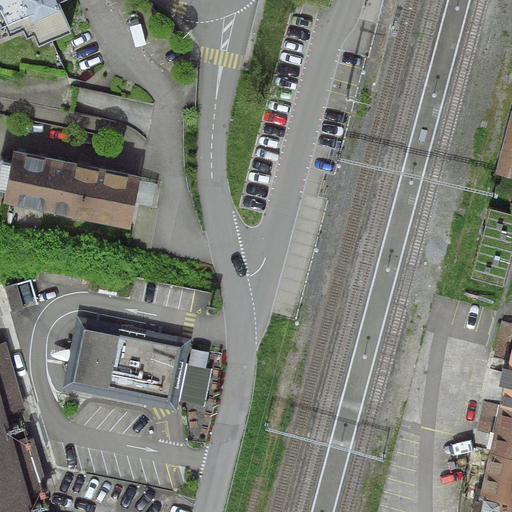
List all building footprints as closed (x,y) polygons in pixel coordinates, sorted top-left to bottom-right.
[(0,0),(0,23),(1,23),(6,36),(20,30),(23,38),(30,35),(36,48),(72,33),(59,4),(68,0),(0,0)] [(511,110),(495,174),(511,177),(511,110)] [(140,176),(13,151),(3,203),(130,229),(140,176)] [(511,214),(490,209),(471,278),(503,287),(511,255),(511,214)] [(23,309),(16,283),(4,287),(12,312),(23,309)] [(186,364),(191,339),(77,316),(62,388),(177,411),(179,400),(186,364)] [(507,359),(511,336),(511,322),(502,320),(494,356),(507,359)] [(0,511),(33,511),(29,496),(48,491),(32,435),(15,440),(8,415),(27,410),(7,341),(0,342),(0,511)] [(209,352),(192,348),(189,364),(206,368),(209,352)] [(511,511),(511,348),(479,502),(475,501),(472,511),(511,511)] [(189,364),(186,364),(179,400),(205,406),(212,369),(206,368),(189,364)]
